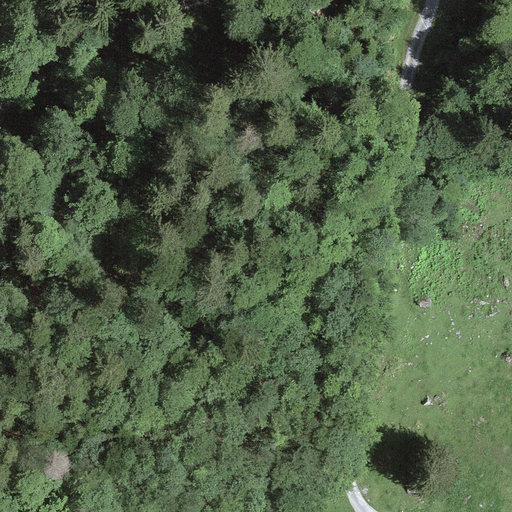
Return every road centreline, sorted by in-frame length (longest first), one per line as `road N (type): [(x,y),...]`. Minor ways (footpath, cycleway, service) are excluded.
road 1 (track): [(367,511),(347,471),(403,81),(432,0)]
road 2 (track): [(0,106),(39,77),(191,0)]
